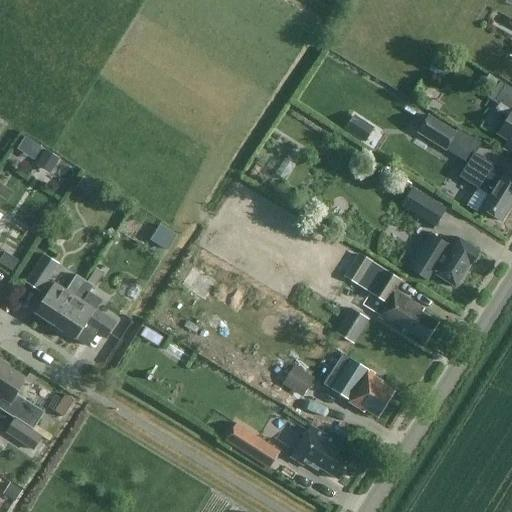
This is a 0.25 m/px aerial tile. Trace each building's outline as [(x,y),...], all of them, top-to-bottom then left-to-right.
[(511,88),(505,84),(496,99),(495,99),(500,102),(495,109),(508,117),(498,134),(507,140),(502,148),(511,154),(511,88)] [(354,116),(345,129),(355,135),(364,122),(354,116)] [(445,149),(455,133),(429,116),(419,132),(445,149)] [(49,174),(59,158),(46,149),(36,165),(49,174)] [(474,151),(459,176),(488,195),(480,207),(501,221),(511,203),(511,179),(498,171),(500,168),(474,151)] [(88,176),(80,187),(98,200),(106,189),(88,176)] [(446,211),(413,190),(401,207),(435,229),(446,211)] [(155,239),(173,249),(182,233),(164,223),(155,239)] [(453,247),(430,232),(408,267),(428,280),(432,272),(436,274),(456,287),(470,264),(471,263),(475,262),(479,256),(478,252),(479,251),(459,238),(453,247)] [(6,252),(0,261),(12,270),(19,260),(6,252)] [(25,281),(41,292),(59,264),(43,254),(25,281)] [(425,341),(437,322),(423,312),(425,309),(396,290),(402,281),(364,257),(350,279),(387,302),(378,316),(403,331),(405,329),(425,341)] [(55,326),(85,280),(76,275),(66,290),(54,283),(35,313),(55,326)] [(85,280),(55,326),(76,340),(85,345),(94,331),(106,338),(116,323),(83,302),(94,286),(85,280)] [(336,332),(354,343),(369,318),(351,307),(336,332)] [(378,417),(394,392),(381,384),(383,380),(374,375),(376,373),(345,352),(323,386),(364,412),(366,409),(378,417)] [(0,394),(5,398),(0,405),(0,408),(14,418),(33,430),(36,425),(44,412),(17,394),(26,380),(0,363),(0,394)] [(282,384),(303,396),(315,377),(294,365),(282,384)] [(33,430),(14,418),(5,432),(33,450),(41,436),(33,430)] [(281,450),(236,422),(224,441),(269,469),(281,450)] [(36,425),(33,430),(41,436),(49,441),(52,436),(50,435),(47,432),(36,425)] [(354,453),(311,426),(291,458),(302,465),(304,462),(319,471),(320,468),(338,479),(354,453)] [(15,502),(23,490),(10,482),(3,495),(15,502)]
